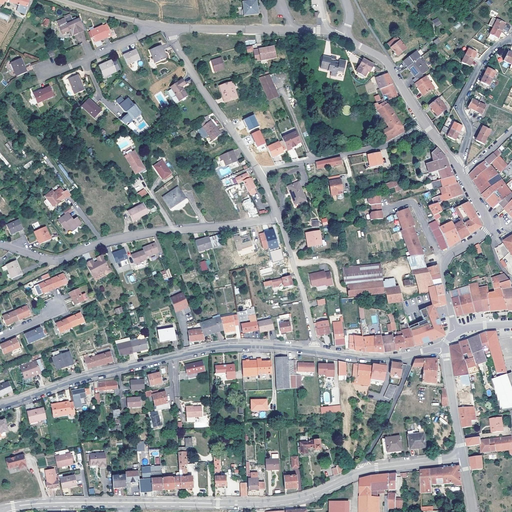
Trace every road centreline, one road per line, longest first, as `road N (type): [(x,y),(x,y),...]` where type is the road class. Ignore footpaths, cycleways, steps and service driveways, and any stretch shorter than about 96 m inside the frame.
road 1 (tertiary): [(0,509),(269,502),(364,470)]
road 2 (residential): [(314,350),(202,348),(0,405)]
road 3 (residential): [(278,216),(154,232),(53,261),(0,244)]
road 4 (residential): [(258,173),(385,146),(425,124)]
road 5 (residential): [(168,27),(191,78),(258,173)]
road 6 (residential): [(168,27),(326,31)]
road 7 (residential): [(457,169),(468,131),(458,106),(481,62),(511,39)]
road 8 (residential): [(278,216),(314,350)]
road 9 (residential): [(342,36),(387,63),(425,124)]
road 10 (residential): [(364,470),(410,355)]
